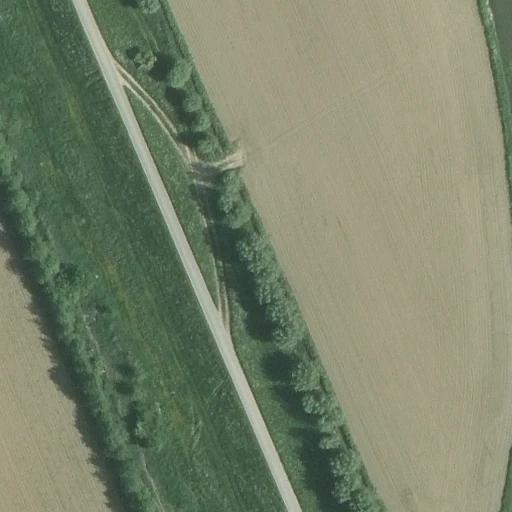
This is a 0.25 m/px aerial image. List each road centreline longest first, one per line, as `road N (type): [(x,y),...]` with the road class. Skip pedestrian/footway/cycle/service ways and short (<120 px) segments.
road 1 (unclassified): [(294,511),(77,0)]
road 2 (track): [(106,65),(133,84),(200,175),(225,299),(223,343)]
